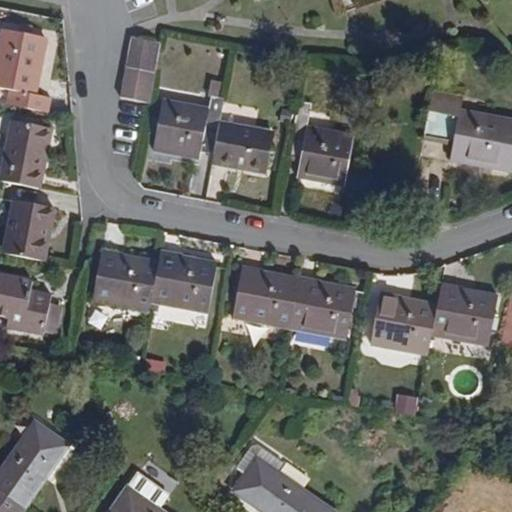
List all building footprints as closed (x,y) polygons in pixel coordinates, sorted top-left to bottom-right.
[(36,95),(47,39),(1,30),(0,37),(0,89),(7,91),(4,105),(49,113),(52,98),(36,95)] [(149,104),(161,44),(132,38),(120,98),(149,104)] [(511,174),(511,121),(460,111),(463,97),(432,91),(425,129),(454,135),(452,148),(449,162),(511,174)] [(275,134),(220,123),(225,100),(210,98),(208,109),(161,100),(152,151),(199,160),(200,153),(214,156),(212,164),(267,175),(275,134)] [(344,188),(355,136),(307,127),(312,105),(298,102),(288,151),(302,154),(299,167),(297,179),(344,188)] [(39,190),(52,129),(13,121),(0,182),(39,190)] [(452,148),(454,135),(425,129),(422,142),(452,148)] [(299,167),(302,154),(288,151),(285,164),(299,167)] [(44,263),(54,209),(13,201),(2,255),(44,263)] [(208,314),(218,264),(159,254),(158,263),(101,252),(92,304),(148,314),(150,304),(208,314)] [(346,341),(355,290),(241,268),(232,319),(346,341)] [(50,305),(52,296),(31,292),(33,282),(0,275),(0,317),(8,319),(6,329),(44,337),(45,333),(50,305)] [(511,282),(500,345),(511,347),(511,282)] [(489,347),(498,297),(439,286),(436,306),(379,296),(370,346),(427,356),(430,337),(489,347)] [(57,336),(63,307),(50,305),(45,333),(57,336)] [(28,449),(42,430),(37,426),(23,446),(28,449)] [(0,511),(21,511),(67,448),(42,430),(28,449),(23,446),(0,478),(0,511)] [(274,479),(277,474),(259,460),(255,466),(274,479)] [(331,511),(277,474),(274,479),(255,466),(236,492),(263,511),(331,511)] [(148,503),(129,490),(125,495),(144,508),(148,503)] [(160,511),(148,503),(144,508),(125,495),(112,511),(160,511)]
